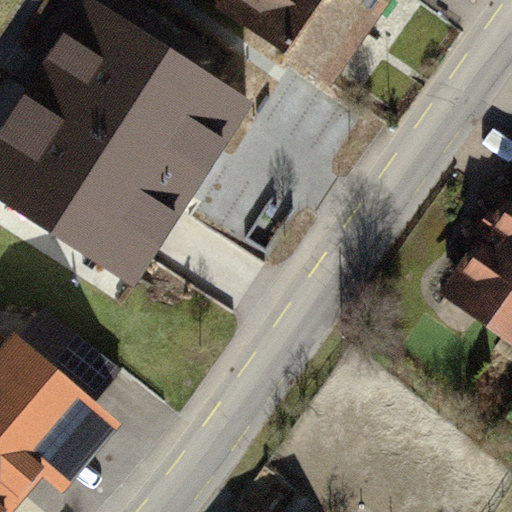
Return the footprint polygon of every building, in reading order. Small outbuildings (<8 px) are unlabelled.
[(332,78),(386,0),(227,0),(225,3),(332,78)] [(250,106),(92,4),(0,146),(0,193),(136,282),(250,106)] [(511,210),(459,285),(511,322),(511,210)] [(0,366),(0,511),(6,511),(99,404),(22,340),(0,366)] [(275,511),(295,488),(270,468),(246,499),(263,511),(275,511)]
